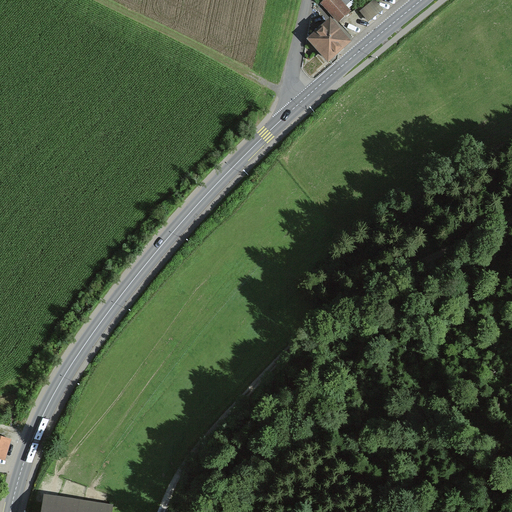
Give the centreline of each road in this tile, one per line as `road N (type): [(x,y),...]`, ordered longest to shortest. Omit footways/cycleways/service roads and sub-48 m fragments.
road 1 (primary): [(297,105),(184,219),(91,334),(52,395),(10,511)]
road 2 (track): [(511,220),(433,247),(313,322),(173,473),(159,511)]
road 3 (track): [(98,0),(287,90)]
road 4 (primary): [(421,0),(297,105)]
